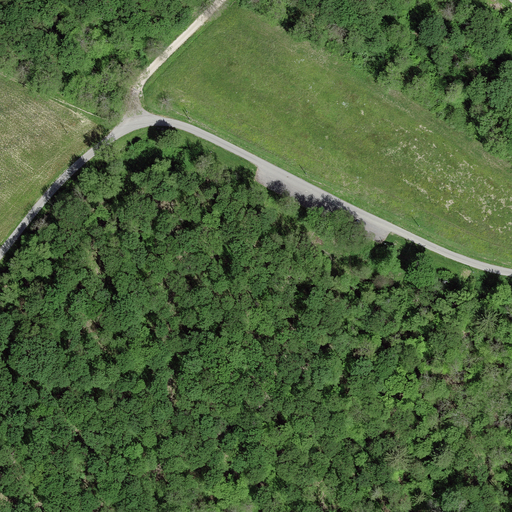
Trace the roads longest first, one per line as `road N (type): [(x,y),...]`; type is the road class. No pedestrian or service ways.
road 1 (unclassified): [(0,254),(78,163),(127,128),(165,121),(441,251),(511,272)]
road 2 (track): [(222,0),(139,83),(136,125)]
